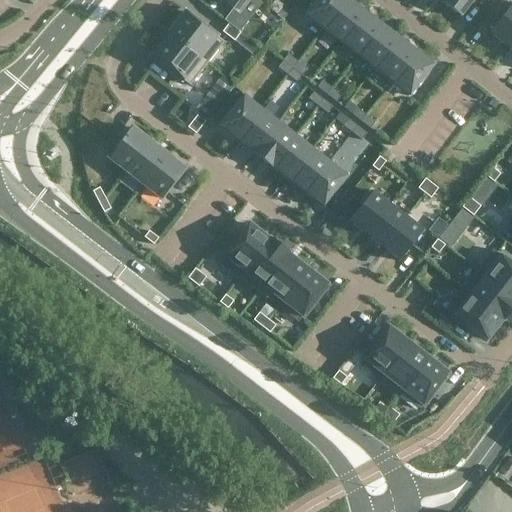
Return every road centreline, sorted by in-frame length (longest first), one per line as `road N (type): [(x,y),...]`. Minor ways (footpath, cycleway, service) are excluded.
road 1 (residential): [(485,375),(123,92),(116,63),(161,0)]
road 2 (tertiary): [(398,500),(385,466),(361,437),(40,197),(18,152),(29,114)]
road 3 (tertiary): [(0,198),(322,447),(360,511)]
road 4 (residential): [(511,97),(386,0)]
road 5 (tertiary): [(29,114),(121,0)]
